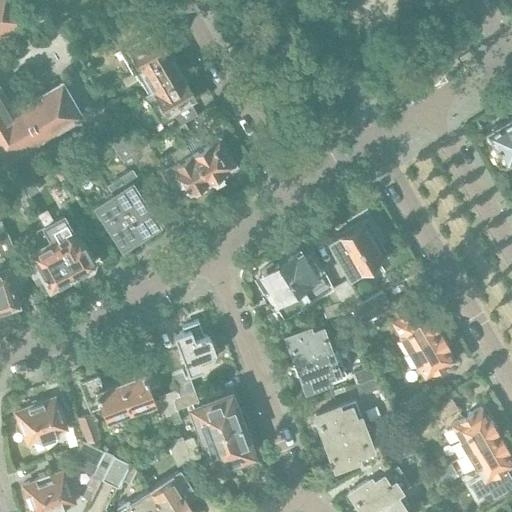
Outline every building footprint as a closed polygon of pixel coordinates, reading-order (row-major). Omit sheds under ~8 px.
[(0,0),(0,163),(79,117),(61,85),(42,96),(40,94),(31,99),(32,101),(12,113),(9,108),(6,104),(3,98),(5,97),(0,89),(0,88),(0,35),(24,21),(11,0),(0,0)] [(116,45),(147,27),(140,15),(109,33),(116,45)] [(133,74),(139,71),(168,54),(169,54),(155,31),(120,51),(133,74)] [(181,76),(168,54),(139,71),(151,93),(181,76)] [(126,86),(137,80),(133,74),(123,81),(126,86)] [(194,99),(181,76),(151,93),(142,99),(141,102),(144,107),(147,108),(149,106),(157,120),(194,99)] [(511,118),(500,125),(500,124),(486,132),(496,150),(495,150),(495,151),(492,157),(496,164),(503,164),(503,165),(511,159),(511,118)] [(179,134),(187,128),(184,123),(176,128),(179,134)] [(231,132),(227,123),(220,127),(224,136),(231,132)] [(134,151),(157,138),(150,126),(127,139),(134,151)] [(233,166),(221,145),(213,130),(212,131),(199,139),(197,137),(194,136),(183,142),(206,182),(209,180),(211,184),(222,177),(220,174),(224,172),(224,171),(233,166)] [(133,152),(120,131),(108,138),(121,159),(133,152)] [(206,182),(183,142),(183,143),(184,145),(157,162),(178,198),(187,192),(188,193),(192,191),(193,194),(204,188),(202,184),(206,182)] [(158,173),(150,159),(151,159),(148,153),(151,152),(147,145),(134,152),(149,179),(158,173)] [(67,176),(60,164),(52,168),(59,180),(67,176)] [(42,189),(36,180),(23,188),(29,197),(42,189)] [(156,224),(130,184),(113,195),(139,235),(156,224)] [(26,197),(21,188),(8,195),(13,205),(26,197)] [(139,235),(113,195),(95,206),(121,247),(139,235)] [(92,261),(79,239),(76,238),(74,240),(60,217),(51,222),(45,211),(36,216),(43,227),(72,275),(83,269),(85,270),(90,268),(92,261)] [(384,258),(378,247),(363,221),(341,233),(340,233),(328,240),(350,278),(384,258)] [(72,275),(43,227),(35,232),(43,245),(28,253),(34,264),(26,269),(36,287),(45,282),(48,288),(72,275)] [(16,256),(6,232),(0,234),(0,257),(1,261),(3,260),(16,256)] [(305,280),(324,268),(312,248),(312,249),(302,255),(299,251),(274,267),(293,296),(302,290),(308,286),(305,280)] [(14,297),(4,267),(5,267),(3,260),(1,261),(0,257),(0,308),(16,304),(14,297)] [(293,296),(274,267),(272,264),(261,271),(263,274),(261,275),(271,291),(266,294),(272,303),(269,305),(273,312),(276,310),(283,320),(310,303),(302,290),(293,296)] [(361,303),(349,283),(348,284),(346,280),(335,286),(332,289),(333,290),(346,313),(361,303)] [(346,313),(333,290),(327,293),(333,303),(322,307),(326,320),(346,313)] [(352,325),(376,312),(369,299),(361,303),(346,313),(352,325)] [(436,328),(435,325),(432,320),(430,318),(428,313),(427,314),(421,304),(391,322),(399,336),(397,337),(405,351),(438,332),(436,328)] [(214,352),(209,338),(203,335),(197,321),(181,327),(183,332),(172,336),(187,375),(203,368),(201,362),(212,357),(214,352)] [(333,349),(325,328),(309,334),(307,328),(284,336),(295,363),(333,349)] [(454,361),(448,351),(449,350),(447,346),(446,343),(443,338),(441,336),(438,332),(405,351),(414,366),(416,365),(424,378),(454,361)] [(335,372),(331,362),(337,360),(333,349),(295,363),(304,389),(326,381),(324,376),(335,372)] [(148,388),(156,384),(147,360),(132,366),(136,376),(120,382),(131,413),(133,413),(137,414),(143,412),(144,409),(154,405),(148,388)] [(375,378),(372,370),(370,366),(352,372),(353,373),(351,374),(355,384),(356,383),(357,385),(375,378)] [(194,390),(188,377),(185,378),(182,370),(171,374),(176,389),(179,396),(194,390)] [(379,388),(375,378),(357,385),(356,385),(359,395),(379,388)] [(131,413),(120,382),(100,389),(96,379),(81,384),(90,409),(99,406),(105,423),(114,420),(118,421),(125,419),(126,415),(131,413)] [(180,421),(176,410),(172,399),(179,396),(176,389),(158,396),(165,416),(170,415),(173,423),(180,421)] [(194,390),(179,396),(172,399),(176,410),(198,402),(194,390)] [(406,418),(431,401),(424,390),(398,407),(406,418)] [(241,424),(234,406),(232,407),(228,396),(191,409),(202,438),(241,424)] [(459,408),(453,396),(432,408),(438,420),(459,408)] [(64,429),(58,414),(53,399),(44,402),(43,400),(23,407),(24,410),(16,413),(21,428),(20,433),(22,439),(27,442),(36,438),(37,440),(42,442),(52,439),(53,435),(52,433),(64,429)] [(323,441),(364,427),(353,400),(314,415),(323,441)] [(496,432),(495,429),(492,423),(490,421),(487,417),(486,418),(481,408),(450,425),(458,439),(456,440),(464,454),(498,435),(496,432)] [(96,437),(88,414),(76,418),(85,441),(96,437)] [(250,455),(245,443),(248,443),(241,424),(202,438),(213,468),(250,455)] [(382,459),(376,445),(371,447),(364,427),(323,441),(333,468),(355,460),(360,470),(362,469),(381,461),(383,460),(382,459)] [(503,471),(511,465),(511,461),(508,454),(509,454),(506,450),(505,447),(502,441),(500,439),(498,435),(464,454),(472,468),(474,467),(479,476),(468,483),(476,498),(488,491),(492,498),(511,487),(511,481),(508,474),(506,476),(503,471)] [(196,447),(194,442),(192,437),(182,441),(186,451),(196,447)] [(190,461),(186,451),(182,441),(181,438),(170,442),(179,465),(190,461)] [(400,449),(410,443),(407,439),(397,445),(400,449)] [(96,467),(104,451),(82,441),(74,456),(79,458),(96,467)] [(415,452),(410,443),(400,449),(405,457),(415,452)] [(200,458),(196,447),(186,451),(190,461),(200,458)] [(101,479),(113,455),(104,451),(96,467),(92,475),(101,479)] [(117,488),(122,479),(125,471),(129,464),(113,455),(101,479),(117,488)] [(92,475),(96,467),(79,458),(75,466),(92,475)] [(439,468),(434,459),(425,464),(430,473),(439,468)] [(368,511),(397,493),(392,484),(393,483),(387,473),(390,471),(383,460),(381,461),(362,469),(368,479),(348,492),(361,511),(368,511)] [(133,475),(137,467),(129,464),(125,471),(133,475)] [(444,478),(439,470),(431,475),(436,484),(444,478)] [(129,483),(133,475),(125,471),(122,479),(129,483)] [(193,511),(184,498),(192,493),(177,471),(149,490),(163,511),(193,511)] [(70,502),(59,473),(50,476),(50,474),(31,480),(32,483),(23,486),(29,502),(28,506),(29,511),(59,511),(62,509),(61,506),(70,502)] [(163,511),(149,490),(118,510),(119,511),(163,511)] [(411,511),(399,492),(397,493),(368,511),(411,511)] [(436,511),(446,506),(440,497),(429,504),(433,511),(436,511)]
